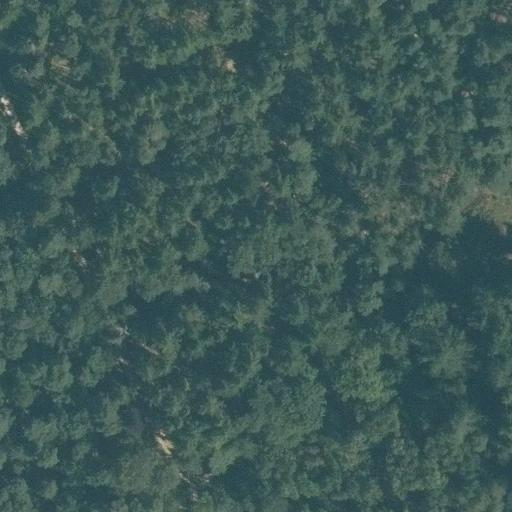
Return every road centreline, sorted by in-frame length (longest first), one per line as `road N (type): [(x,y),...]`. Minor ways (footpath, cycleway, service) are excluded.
road 1 (unknown): [(188,472),(0,61)]
road 2 (unknown): [(511,239),(188,472)]
